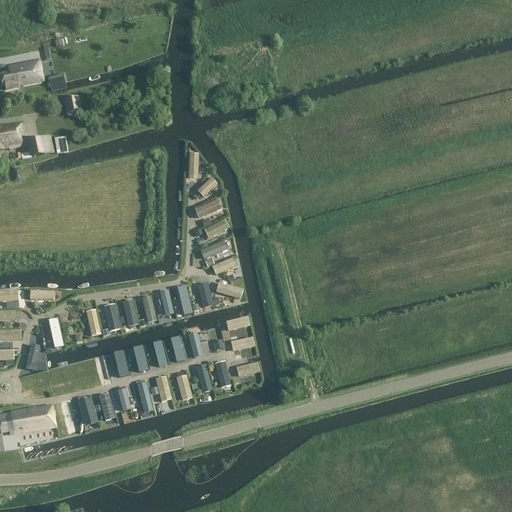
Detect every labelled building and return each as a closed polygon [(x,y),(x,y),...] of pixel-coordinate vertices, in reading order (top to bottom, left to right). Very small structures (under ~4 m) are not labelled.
[(5,85),(6,91),(18,88),(18,87),(43,82),(40,62),(8,68),(9,73),(0,75),(0,76),(2,86),(5,85)] [(79,97),(64,100),(66,114),(81,111),(79,97)] [(24,147),(21,125),(6,127),(5,125),(0,125),(0,150),(8,150),(24,147)] [(28,142),(31,159),(55,155),(50,138),(28,142)] [(189,154),(188,180),(197,180),(198,155),(189,154)] [(212,179),(197,192),(203,198),(217,185),(212,179)] [(217,201),(194,211),(198,220),(221,210),(217,201)] [(225,221),(204,231),(208,239),(229,229),(225,221)] [(223,242),(201,252),(204,260),(227,251),(223,242)] [(233,260),(212,268),(216,276),(237,267),(233,260)] [(207,284),(197,287),(203,310),(213,307),(207,284)] [(243,291),(219,285),(216,293),(241,300),(243,291)] [(17,292),(0,293),(0,302),(18,302),(17,292)] [(53,293),(30,293),(30,300),(53,301),(53,293)] [(151,298),(142,300),(147,324),(157,322),(151,298)] [(132,302),(123,304),(128,328),(138,326),(132,302)] [(114,306),(104,309),(110,333),(119,331),(114,306)] [(15,312),(0,312),(0,321),(16,321),(15,312)] [(94,312),(85,314),(91,337),(100,335),(94,312)] [(247,318),(226,323),(229,332),(250,327),(247,318)] [(202,355),(196,331),(187,334),(193,357),(202,355)] [(20,332),(0,332),(0,342),(20,342),(20,332)] [(179,339),(171,341),(177,365),(185,362),(179,339)] [(252,339),(231,343),(233,353),(254,348),(252,339)] [(161,344),(154,346),(160,368),(167,367),(161,344)] [(13,352),(0,352),(0,361),(13,361),(13,352)] [(225,363),(215,366),(221,390),(230,387),(225,363)] [(257,364),(237,369),(239,379),(259,374),(257,364)] [(205,367),(196,369),(203,394),(212,392),(205,367)] [(185,377),(176,380),(182,402),(191,400),(185,377)] [(165,378),(156,381),(162,403),(171,401),(165,378)] [(147,384),(136,387),(144,417),(154,414),(147,384)] [(108,396),(99,398),(105,422),(115,419),(108,396)] [(56,429),(52,407),(11,414),(11,415),(0,416),(0,430),(1,434),(9,433),(10,436),(56,429)]
